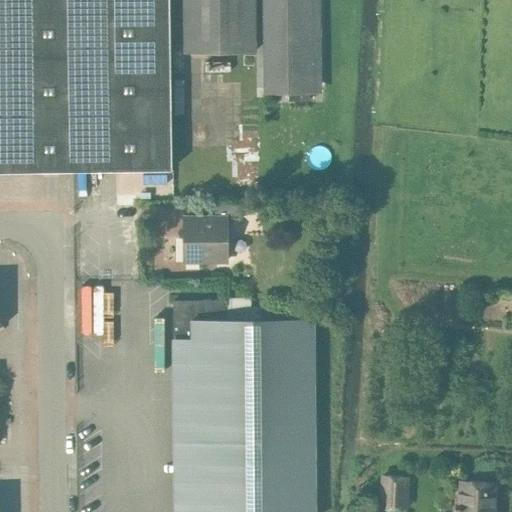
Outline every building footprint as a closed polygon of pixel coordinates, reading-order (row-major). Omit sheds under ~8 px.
[(0,0),(0,170),(74,170),(172,169),(169,0),(0,0)] [(182,0),(183,52),(206,52),(257,51),(256,0),(182,0)] [(262,0),(263,93),(266,93),(289,93),(289,101),(296,101),(310,101),(310,92),(322,92),(321,0),(262,0)] [(227,217),(241,217),(241,204),(215,204),(215,217),(185,217),(186,261),(227,261),(227,217)] [(192,339),(193,511),(316,511),(315,316),(265,317),(264,306),(251,307),(251,297),(227,297),(227,299),(173,300),(173,339),(192,339)] [(380,508),(407,509),(409,475),(381,474),(380,508)] [(493,511),(495,482),(461,481),(459,507),(456,507),(455,511),(459,511),(458,511),(493,511)]
